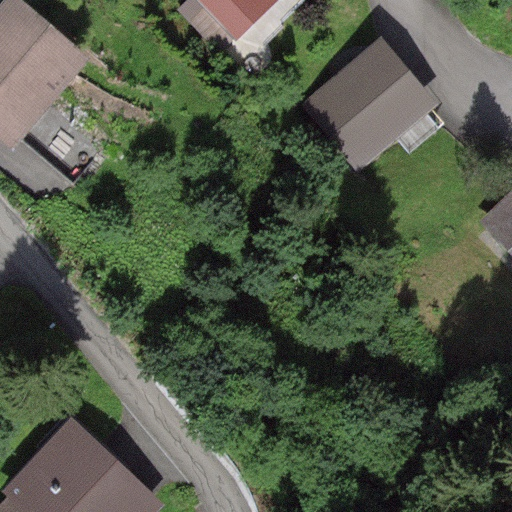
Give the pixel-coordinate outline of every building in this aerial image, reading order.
[(196,0),(237,42),(280,0),(196,0)] [(12,5),(0,17),(0,138),(12,148),(83,67),(12,5)] [(380,51),(308,109),(355,168),(427,110),(380,51)] [(511,200),(482,227),(511,260),(511,200)] [(155,511),(156,511),(71,434),(14,497),(30,511),(155,511)]
